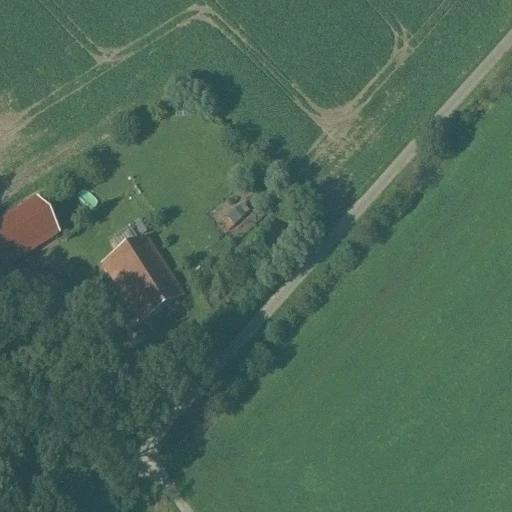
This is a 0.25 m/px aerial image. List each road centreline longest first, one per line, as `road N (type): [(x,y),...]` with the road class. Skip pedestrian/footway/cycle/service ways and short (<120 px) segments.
road 1 (unclassified): [(110,482),(511,38)]
road 2 (unclassified): [(0,361),(110,482)]
